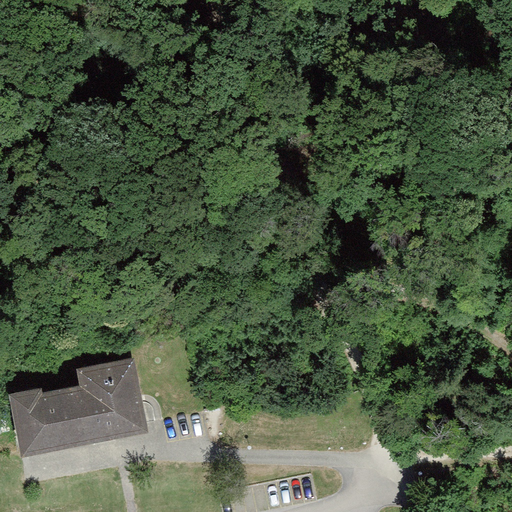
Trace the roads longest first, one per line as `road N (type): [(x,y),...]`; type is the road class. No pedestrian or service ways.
road 1 (track): [(511,348),(440,306),(329,277),(220,0)]
road 2 (track): [(511,453),(439,460),(390,435),(329,277)]
